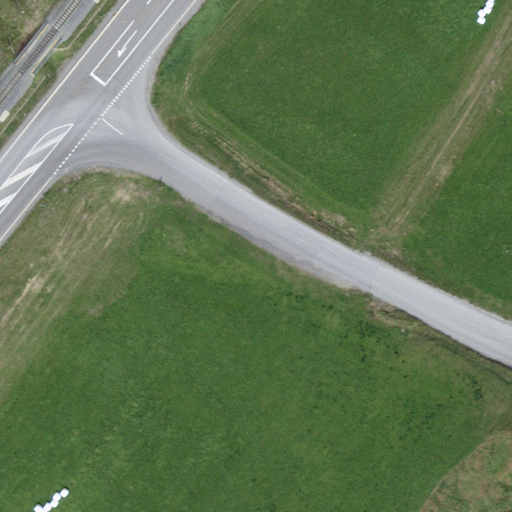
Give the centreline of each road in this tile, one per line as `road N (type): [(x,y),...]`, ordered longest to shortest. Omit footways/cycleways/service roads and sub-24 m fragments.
road 1 (unclassified): [(81,99),(155,160),(511,353)]
road 2 (primary): [(81,99),(0,199)]
road 3 (primary): [(160,0),(81,99)]
